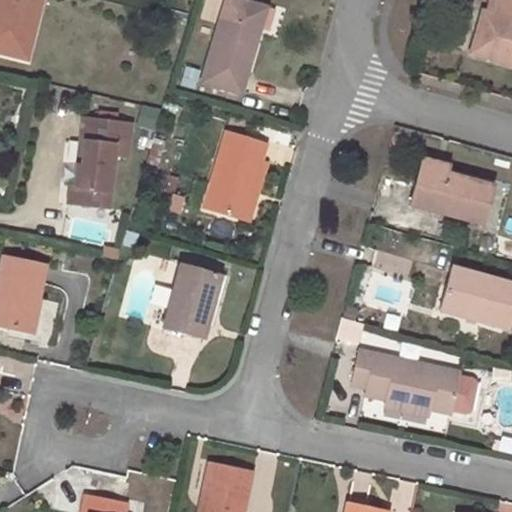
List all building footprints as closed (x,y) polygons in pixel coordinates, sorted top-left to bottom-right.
[(42,0),(0,0),(0,10),(1,11),(0,15),(0,51),(29,59),(42,0)] [(258,5),(240,0),(224,0),(201,82),(242,93),(257,39),(249,36),(258,5)] [(470,53),(511,63),(511,0),(486,0),(484,12),(481,11),(470,53)] [(266,8),(258,5),(249,36),(257,39),(266,8)] [(169,45),(175,25),(163,22),(157,42),(169,45)] [(193,89),(197,70),(183,66),(178,85),(193,89)] [(85,144),(84,170),(79,170),(79,191),(75,191),(75,208),(100,208),(101,192),(115,192),(115,155),(127,155),(127,123),(80,123),(79,144),(85,144)] [(261,144),(226,133),(204,208),(238,219),(255,161),(261,144)] [(418,166),(446,173),(448,164),(421,157),(418,166)] [(262,163),(255,161),(238,219),(244,220),(262,163)] [(407,204),(481,225),(492,185),(446,173),(418,166),(407,204)] [(100,208),(114,208),(115,192),(101,192),(100,208)] [(31,298),(38,300),(46,265),(3,255),(0,267),(0,324),(24,330),(31,298)] [(207,307),(216,274),(181,264),(163,330),(203,341),(212,309),(207,307)] [(511,283),(451,267),(441,304),(467,311),(466,318),(509,330),(509,326),(511,314),(511,283)] [(216,310),(225,276),(216,274),(207,307),(212,309),(216,310)] [(38,300),(31,298),(24,330),(31,332),(38,300)] [(467,311),(441,304),(439,311),(466,318),(467,311)] [(383,400),(428,410),(448,414),(457,371),(356,350),(349,385),(365,388),(363,396),(383,400)] [(428,410),(383,400),(382,408),(426,418),(428,410)] [(479,409),(474,427),(489,430),(493,412),(479,409)] [(211,501),(208,511),(242,511),(251,472),(210,463),(202,499),(211,501)] [(123,511),(126,503),(86,495),(82,511),(123,511)] [(202,499),(199,511),(208,511),(211,501),(202,499)] [(384,511),(346,503),(344,511),(384,511)]
